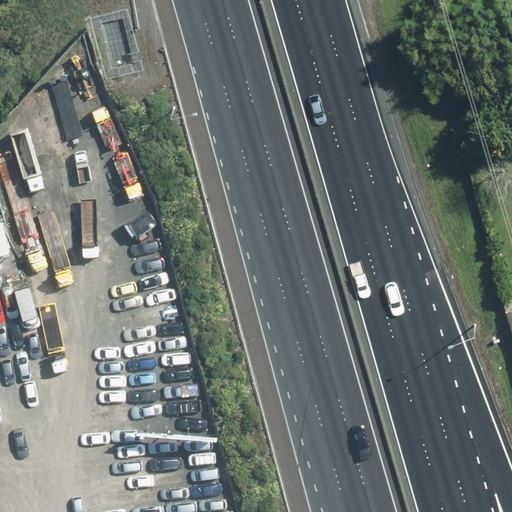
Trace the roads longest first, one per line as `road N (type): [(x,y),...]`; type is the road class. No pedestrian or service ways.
road 1 (motorway): [(372,511),(223,0)]
road 2 (motorway): [(339,154),(511,505)]
road 3 (motorway): [(339,154),(443,511)]
road 4 (motorway): [(295,0),(339,154)]
